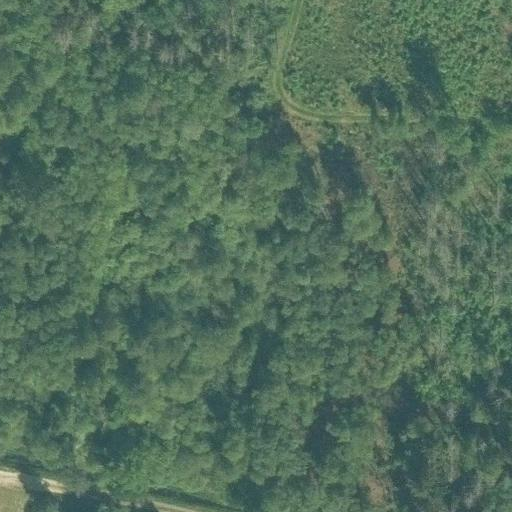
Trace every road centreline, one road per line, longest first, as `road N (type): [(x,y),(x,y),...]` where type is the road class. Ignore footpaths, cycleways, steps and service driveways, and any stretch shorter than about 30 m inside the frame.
road 1 (track): [(300,0),(280,85),(291,98),(511,113)]
road 2 (track): [(204,511),(0,469)]
